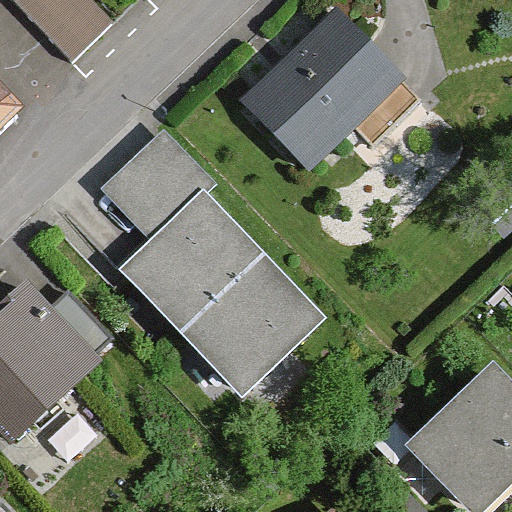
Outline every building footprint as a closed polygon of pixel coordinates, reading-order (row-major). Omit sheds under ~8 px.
[(92,0),(10,0),(72,63),(114,22),(92,0)] [(417,98),(336,15),(242,106),(302,168),(351,121),(371,142),(417,98)] [(0,102),(0,138),(18,122),(0,102)] [(197,186),(113,266),(172,328),(256,248),(197,186)] [(319,313),(256,248),(172,328),(235,393),(319,313)] [(99,376),(24,296),(0,317),(0,446),(10,458),(99,376)] [(511,386),(503,377),(423,446),(482,505),(511,479),(511,386)]
